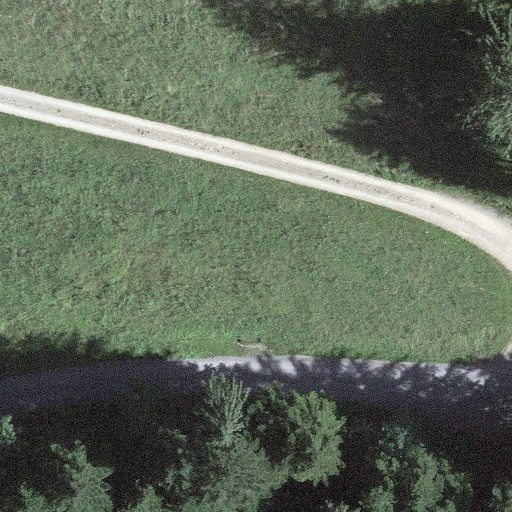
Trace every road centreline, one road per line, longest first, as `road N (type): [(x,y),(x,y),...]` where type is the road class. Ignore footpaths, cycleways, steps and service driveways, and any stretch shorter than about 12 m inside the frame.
road 1 (track): [(0,97),(400,197),(511,248)]
road 2 (track): [(511,374),(242,371),(80,382),(0,401)]
